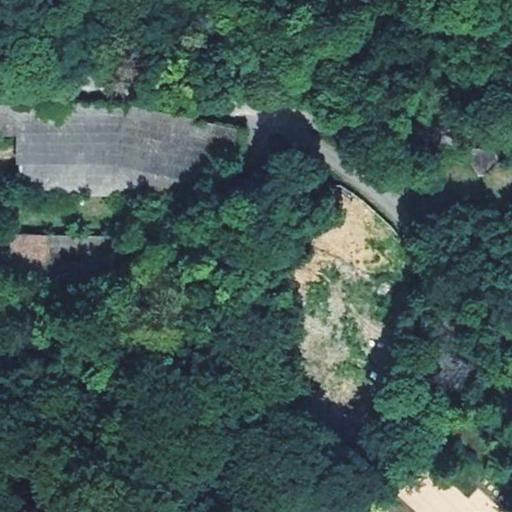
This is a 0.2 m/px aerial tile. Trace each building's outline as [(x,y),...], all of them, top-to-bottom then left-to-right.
[(27,191),(125,169),(109,94),(8,103),(9,137),(16,135),(27,191)] [(133,205),(200,191),(204,146),(238,139),(236,119),(109,94),(125,169),(133,205)] [(0,138),(9,137),(8,103),(0,104),(0,138)] [(131,261),(122,216),(63,229),(72,273),(131,261)] [(35,281),(72,273),(63,229),(27,236),(35,281)] [(301,269),(322,331),(337,326),(332,312),(350,306),(335,259),(301,269)]
